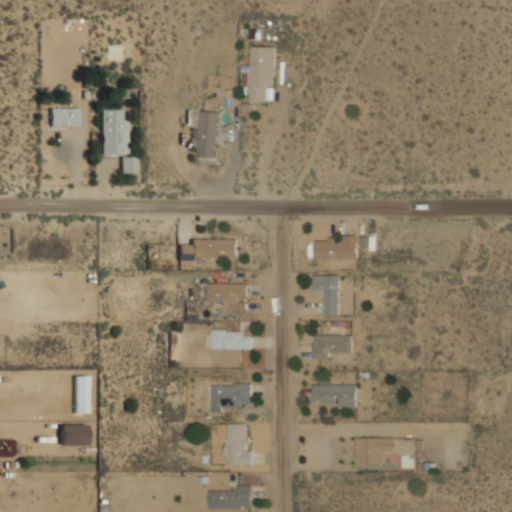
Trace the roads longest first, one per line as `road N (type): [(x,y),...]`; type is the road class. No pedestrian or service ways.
road 1 (residential): [(0,206),(511,206)]
road 2 (residential): [(284,208),(283,511)]
